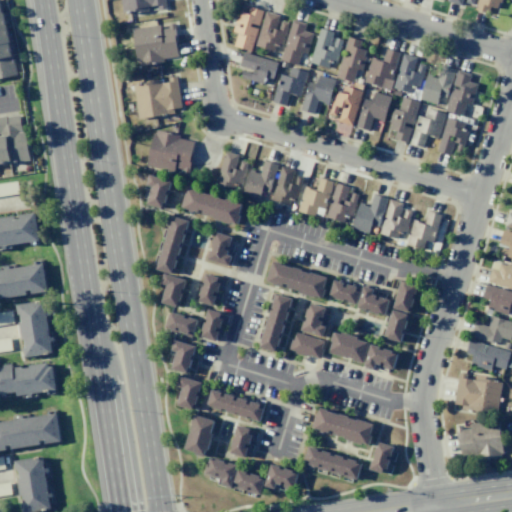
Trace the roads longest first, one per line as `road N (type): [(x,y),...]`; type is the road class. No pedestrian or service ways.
road 1 (primary): [(157,511),(76,0)]
road 2 (primary): [(42,0),(120,511)]
road 3 (residential): [(435,505),(420,410),(423,374),(511,88)]
road 4 (residential): [(199,0),(215,105),(224,116),(478,195)]
road 5 (residential): [(337,0),(511,53)]
road 6 (secondary): [(392,511),(511,495)]
